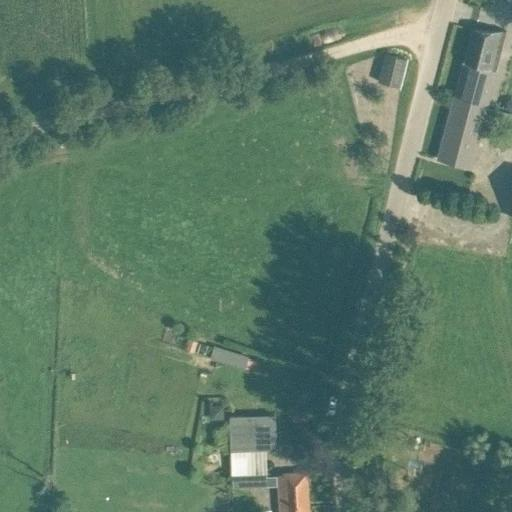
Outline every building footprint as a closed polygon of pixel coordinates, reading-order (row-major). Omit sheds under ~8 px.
[(438,159),(470,167),(505,30),(472,29),(438,159)] [(378,81),(399,86),(406,59),(385,53),(378,81)] [(215,342),(210,356),(245,367),(250,354),(215,342)] [(230,415),(231,450),(278,448),(276,414),(230,415)] [(283,475),(278,475),(280,511),(309,511),(306,472),(283,473),(283,475)]
